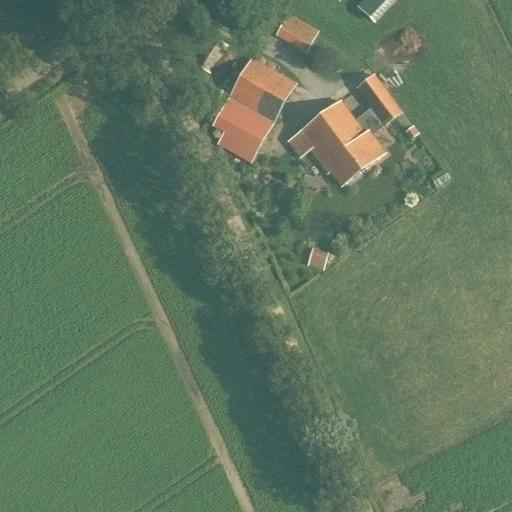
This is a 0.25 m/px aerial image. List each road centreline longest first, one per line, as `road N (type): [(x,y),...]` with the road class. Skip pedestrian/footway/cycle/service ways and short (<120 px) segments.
road 1 (unknown): [(125,11),(359,511)]
road 2 (tertiary): [(0,99),(142,0)]
